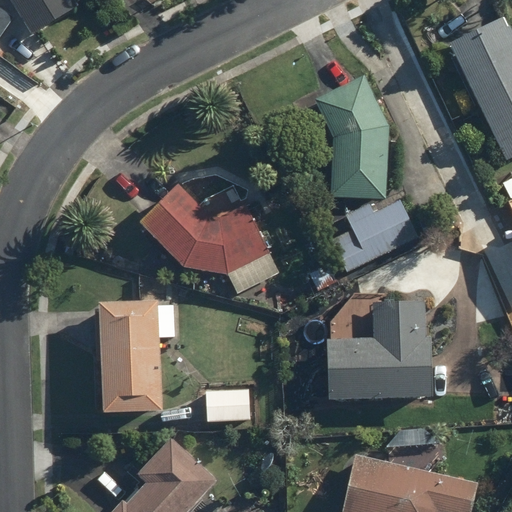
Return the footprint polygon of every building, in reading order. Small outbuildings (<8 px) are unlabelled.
[(23,0),(37,28),(84,5),(82,0),(23,0)] [(0,32),(12,13),(0,5),(0,32)] [(493,24),(440,52),(501,166),(511,160),(511,46),(507,49),(493,24)] [(306,112),(322,145),(325,201),(364,203),(378,204),(381,133),(360,87),(306,112)] [(511,175),(488,188),(498,208),(511,200),(511,175)] [(201,221),(168,191),(131,234),(178,274),(225,279),(233,297),(275,277),(244,209),(213,223),(201,221)] [(364,203),(318,227),(342,275),(412,241),(394,203),(370,215),(364,203)] [(317,405),(424,407),(425,344),(418,344),(418,306),(367,305),(366,347),(318,347),(317,405)] [(171,309),(155,309),(85,310),(86,422),(156,421),(155,341),(171,341),(171,309)] [(253,390),(203,388),(201,427),(251,429),(253,390)] [(190,511),(214,489),(168,442),(125,485),(129,490),(106,511),(190,511)] [(466,511),(473,489),(341,454),(325,511),(466,511)]
